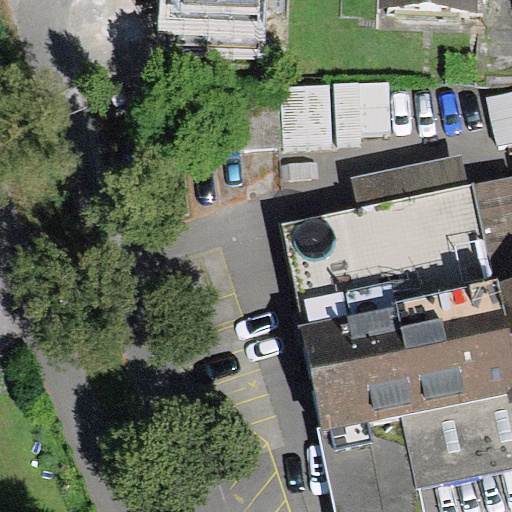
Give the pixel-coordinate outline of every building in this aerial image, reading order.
[(479,15),(479,0),(378,0),(378,15),(479,15)] [(341,84),(344,139),(396,137),(394,82),(341,84)] [(308,140),(340,139),(338,87),(306,88),(308,140)] [(511,188),(281,238),(325,451),(403,435),(511,412),(511,188)] [(511,475),(511,412),(403,435),(416,494),(511,475)] [(403,435),(325,451),(338,511),(419,511),(416,494),(403,435)]
